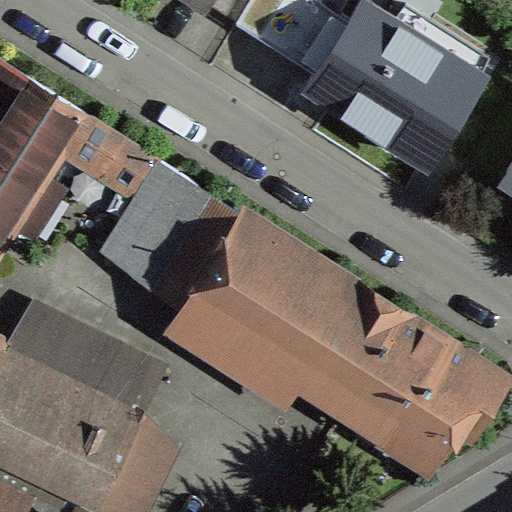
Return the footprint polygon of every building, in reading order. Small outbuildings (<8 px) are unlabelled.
[(214,0),(238,15),(248,0),(214,0)] [(324,0),(248,0),(238,15),(318,67),(350,17),(324,0)] [(310,80),(427,156),(483,71),(412,25),(422,9),(407,0),(397,16),(372,0),(361,0),(350,17),(318,67),(310,80)] [(0,245),(87,111),(0,55),(0,245)] [(181,301),(241,208),(160,157),(105,244),(152,274),(148,281),(181,301)] [(474,426),(505,377),(241,208),(181,301),(425,457),(453,413),(474,426)] [(9,340),(144,405),(165,364),(34,299),(9,340)] [(0,435),(106,486),(144,405),(9,340),(0,336),(0,435)] [(140,511),(176,440),(144,405),(106,486),(93,511),(140,511)] [(57,511),(67,507),(0,473),(0,511),(57,511)]
